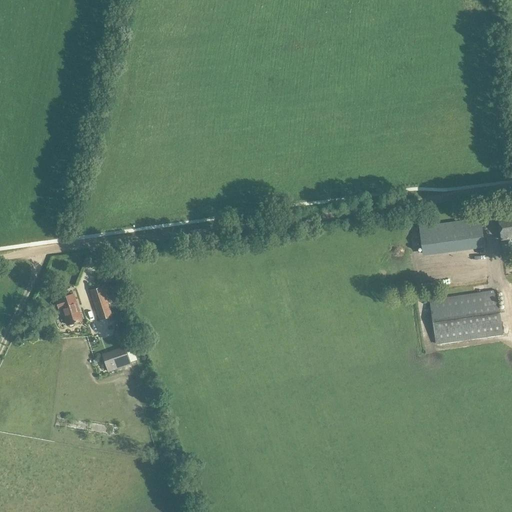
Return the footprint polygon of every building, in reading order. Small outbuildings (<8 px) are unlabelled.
[(511,238),(511,214),(498,217),(501,240),(511,238)] [(103,287),(90,291),(100,321),(113,317),(103,287)] [(496,290),(428,300),(436,345),(503,335),(496,290)] [(60,299),(56,301),(59,308),(62,307),(68,325),(82,321),(74,294),(60,299)] [(123,324),(117,331),(120,340),(129,342),(136,335),(133,326),(123,324)] [(35,328),(23,329),(24,337),(36,336),(35,328)] [(126,350),(103,358),(108,372),(131,363),(126,350)]
